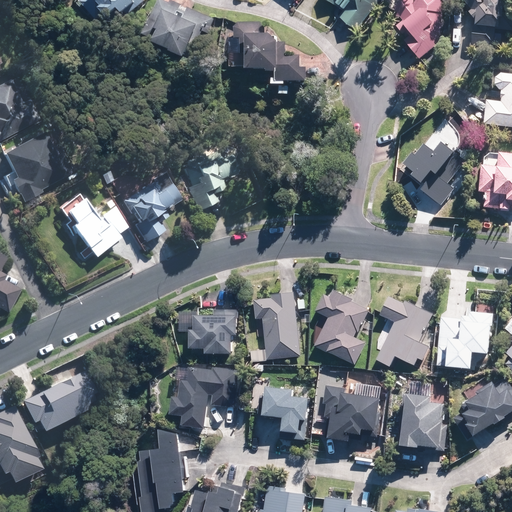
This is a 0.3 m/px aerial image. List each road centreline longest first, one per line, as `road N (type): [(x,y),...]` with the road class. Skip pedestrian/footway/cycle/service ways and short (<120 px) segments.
road 1 (residential): [(61,328),(244,239),(348,244)]
road 2 (residential): [(370,88),(321,36),(259,8),(216,0)]
road 3 (residential): [(348,244),(511,260)]
road 4 (residential): [(370,88),(348,244)]
road 5 (residential): [(61,328),(0,216)]
